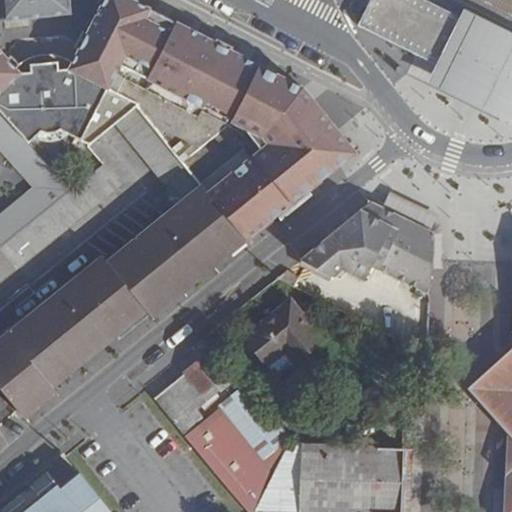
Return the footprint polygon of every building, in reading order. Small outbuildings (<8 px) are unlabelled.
[(0,113),(1,114),(28,144),(34,137),(37,139),(38,140),(40,141),(42,142),(43,142),(45,143),(47,143),(48,144),(50,144),(51,144),(53,143),(55,143),(57,142),(60,141),(63,140),(66,138),(70,135),(91,147),(117,125),(137,108),(216,44),(161,15),(130,0),(105,0),(72,66),(71,65),(68,64),(66,63),(63,62),(61,60),(59,60),(57,60),(55,59),(53,59),(51,59),(48,59),(45,59),(42,59),(39,59),(36,60),(33,61),(30,62),(27,63),(24,65),(21,67),(17,70),(15,71),(0,54),(0,113)] [(1,0),(2,1),(4,22),(5,22),(72,15),(70,0),(1,0)] [(437,3),(430,0),(370,0),(359,23),(414,50),(435,61),(443,65),(453,44),(467,18),(437,3)] [(511,33),(464,10),(426,85),(511,127),(511,33)] [(216,44),(137,108),(175,154),(272,75),(274,74),(216,44)] [(272,75),(175,154),(202,187),(211,198),(318,111),(302,91),(272,75)] [(117,125),(165,184),(167,183),(182,202),(202,187),(175,154),(137,108),(117,125)] [(282,211),(353,155),(318,111),(211,198),(242,236),(245,241),(282,211)] [(0,148),(37,189),(0,218),(0,248),(72,192),(58,176),(28,144),(1,114),(0,115),(0,148)] [(104,166),(91,150),(58,176),(72,192),(104,166)] [(104,166),(72,192),(0,248),(17,270),(122,187),(104,166)] [(103,258),(0,342),(0,388),(25,420),(37,410),(33,405),(146,313),(242,236),(211,198),(202,187),(182,202),(108,263),(103,258)] [(433,233),(370,204),(306,255),(300,261),(334,277),(341,272),(365,284),(374,265),(432,295),(432,294),(433,260),(433,233)] [(245,241),(242,236),(146,313),(150,318),(245,241)] [(0,283),(17,270),(0,248),(0,283)] [(300,261),(298,267),(331,282),(334,277),(300,261)] [(323,341),(291,302),(245,338),(277,378),(323,341)] [(422,305),(422,319),(431,320),(432,306),(422,305)] [(511,511),(511,352),(472,390),(508,432),(505,489),(503,511),(511,511)] [(184,375),(185,377),(155,401),(185,436),(206,420),(199,410),(230,385),(223,377),(225,375),(209,355),(184,375)] [(224,412),(189,441),(247,511),(257,511),(290,441),(291,439),(248,386),(221,408),(224,412)] [(299,511),(303,446),(290,441),(257,511),(299,511)] [(378,449),(303,446),(299,511),(401,511),(404,451),(378,450),(378,449)] [(41,499),(24,511),(110,511),(79,473),(60,489),(54,483),(38,495),(41,499)]
